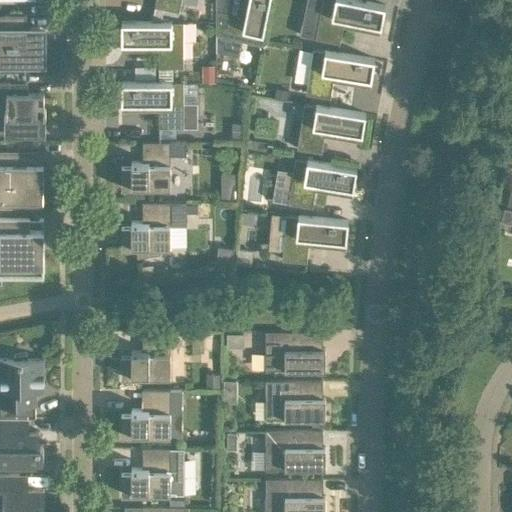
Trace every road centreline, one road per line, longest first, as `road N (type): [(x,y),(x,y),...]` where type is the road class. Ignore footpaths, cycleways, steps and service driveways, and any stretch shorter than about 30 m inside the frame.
road 1 (residential): [(411,0),(368,305),(368,511)]
road 2 (residential): [(424,511),(434,262),(469,0)]
road 3 (residential): [(76,299),(76,0)]
road 4 (residential): [(76,511),(76,299)]
road 5 (residential): [(483,511),(484,448),(495,394),(511,365)]
